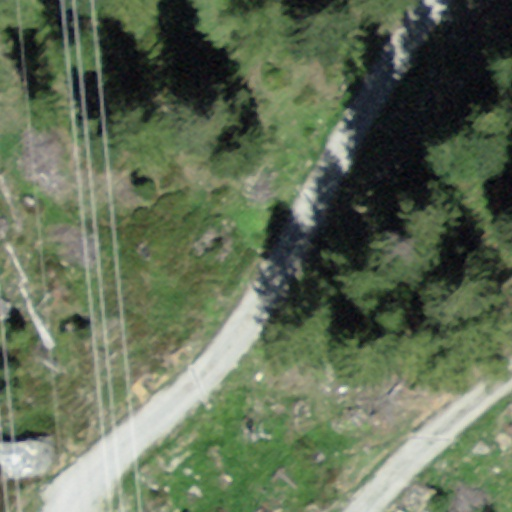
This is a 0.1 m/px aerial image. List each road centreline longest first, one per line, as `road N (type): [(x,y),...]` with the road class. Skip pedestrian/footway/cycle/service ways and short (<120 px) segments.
road 1 (track): [(61,511),(89,472),(215,360),(260,300),(431,0)]
road 2 (track): [(511,373),(442,424),(357,511)]
